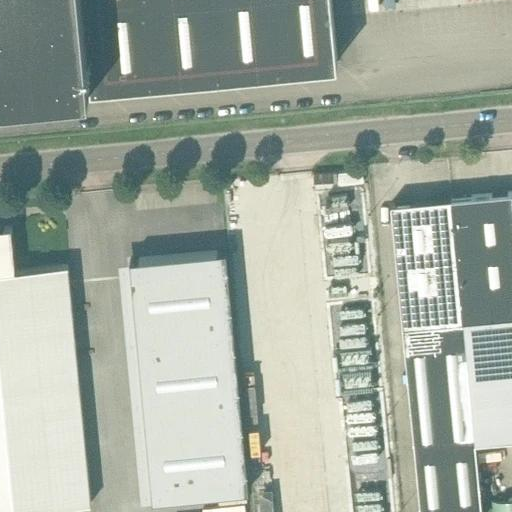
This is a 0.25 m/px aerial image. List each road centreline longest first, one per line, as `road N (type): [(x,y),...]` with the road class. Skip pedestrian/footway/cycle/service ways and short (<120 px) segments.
road 1 (unclassified): [(0,169),(511,120)]
road 2 (unknown): [(511,69),(384,64)]
